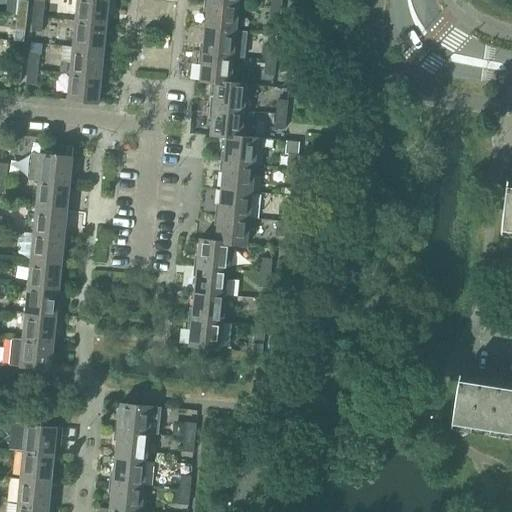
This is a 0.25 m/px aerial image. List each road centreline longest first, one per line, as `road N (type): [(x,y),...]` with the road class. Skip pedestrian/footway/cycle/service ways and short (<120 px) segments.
road 1 (residential): [(154,126),(0,112)]
road 2 (unclassified): [(511,71),(457,60),(429,43),(410,0)]
